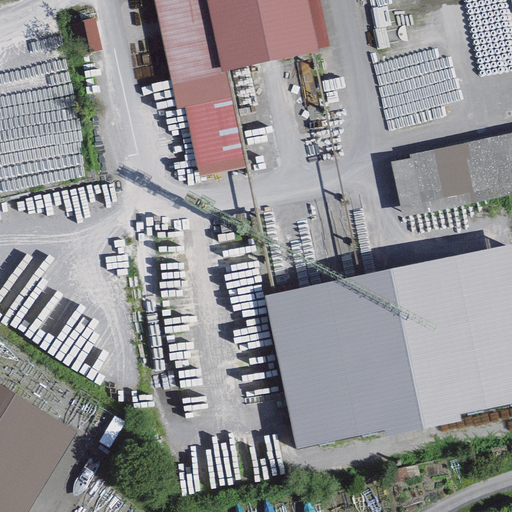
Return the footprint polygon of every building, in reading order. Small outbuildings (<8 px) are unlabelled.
[(154,0),(178,110),(186,108),(200,175),(250,165),(230,70),(321,51),(321,47),(331,45),(321,0),(154,0)] [(102,50),(95,17),(74,22),(82,54),(102,50)] [(403,216),(422,212),(422,215),(510,195),(511,195),(511,132),(409,155),(410,159),(391,163),(403,216)] [(511,255),(269,294),(295,454),(464,427),(462,418),(511,409),(511,255)] [(0,511),(27,511),(77,432),(0,384),(0,511)]
